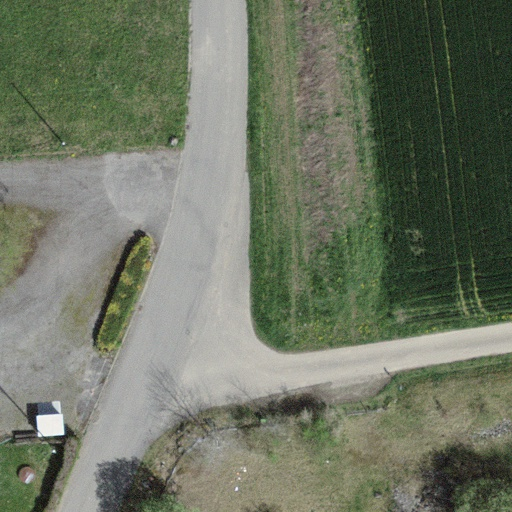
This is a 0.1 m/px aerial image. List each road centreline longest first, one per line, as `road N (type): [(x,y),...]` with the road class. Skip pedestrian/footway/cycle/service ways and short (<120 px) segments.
road 1 (unclassified): [(87,511),(199,212),(216,108),(218,0)]
road 2 (track): [(511,336),(291,368),(231,361),(159,336)]
